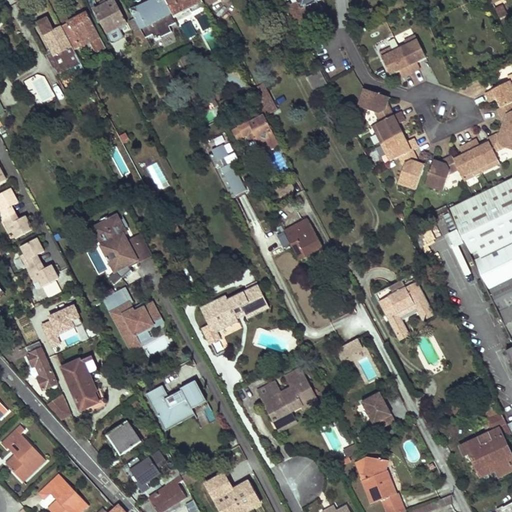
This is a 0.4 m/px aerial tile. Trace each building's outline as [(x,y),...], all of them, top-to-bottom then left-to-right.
[(115,0),(112,0),(94,10),(107,34),(127,23),(115,0)] [(173,18),(164,0),(151,0),(130,10),(135,19),(140,29),(145,38),(176,22),(173,18)] [(164,0),(173,18),(191,9),(203,2),(204,2),(203,0),(164,0)] [(296,0),(298,2),(291,6),(290,3),(286,5),(300,31),(314,24),(306,8),(321,0),(296,0)] [(203,2),(191,9),(194,16),(206,10),(203,2)] [(500,7),(494,10),(497,16),(503,13),(500,7)] [(219,17),(216,11),(211,14),(214,20),(219,17)] [(87,13),(62,26),(74,51),(91,41),(97,52),(106,47),(87,13)] [(74,51),(62,26),(54,31),(47,17),(37,23),(52,52),(46,56),(55,74),(71,66),(80,62),(74,51)] [(135,19),(129,22),(134,32),(140,29),(135,19)] [(189,23),(179,28),(185,41),(196,35),(189,23)] [(140,29),(134,32),(140,44),(146,41),(145,38),(140,29)] [(116,31),(107,35),(111,44),(119,40),(116,31)] [(400,50),(411,73),(420,69),(416,62),(426,58),(415,37),(404,43),(406,47),(400,50)] [(380,54),(390,75),(399,70),(402,78),(411,73),(400,50),(393,53),(391,49),(380,54)] [(205,78),(192,53),(186,57),(191,67),(188,69),(195,83),(205,78)] [(80,62),(71,66),(74,72),(72,72),(75,77),(85,72),(80,62)] [(253,98),(238,69),(226,75),(236,95),(220,103),(224,111),(253,98)] [(321,72),(310,78),(318,95),(330,89),(321,72)] [(41,73),(25,82),(39,107),(55,98),(41,73)] [(83,79),(88,89),(93,87),(87,76),(83,79)] [(497,99),(501,108),(511,104),(511,102),(511,87),(509,82),(486,94),(490,103),(497,99)] [(251,92),(260,108),(272,102),(263,85),(251,92)] [(364,91),(358,109),(375,114),(380,123),(392,117),(393,116),(388,107),(386,106),(388,99),(364,91)] [(272,102),(260,108),(264,115),(264,116),(276,109),(272,102)] [(502,129),(511,131),(511,106),(511,104),(501,108),(498,110),(502,119),(505,120),(502,129)] [(376,125),(379,131),(375,133),(381,145),(402,134),(397,126),(404,122),(400,113),(393,116),(392,117),(380,123),(376,125)] [(238,127),(238,128),(244,138),(248,135),(250,140),(254,141),(255,140),(260,149),(267,151),(279,145),(264,116),(264,115),(249,123),(249,121),(238,127)] [(236,138),(237,141),(244,138),(238,128),(232,131),(236,138)] [(489,144),(493,153),(503,148),(511,151),(511,131),(502,129),(500,136),(497,136),(487,141),(489,144)] [(125,133),(120,136),(124,143),(129,140),(125,133)] [(381,145),(386,155),(390,153),(394,160),(399,157),(411,151),(411,152),(412,151),(418,149),(413,140),(406,143),(402,134),(381,145)] [(486,166),(488,170),(499,164),(493,153),(489,144),(480,148),(476,141),(468,145),(479,169),(486,166)] [(222,144),(212,150),(213,153),(209,155),(230,195),(234,193),(235,196),(246,190),(232,162),(227,165),(223,158),(228,156),(222,144)] [(156,192),(169,186),(164,174),(163,174),(160,165),(163,164),(155,145),(132,154),(138,167),(144,164),(156,192)] [(458,170),(463,182),(474,176),(472,172),(479,169),(468,145),(459,149),(462,157),(453,161),(458,170)] [(404,167),(398,184),(416,190),(424,166),(416,163),(416,161),(412,151),(411,152),(411,151),(399,157),(404,167)] [(433,162),(425,186),(443,192),(449,175),(458,170),(453,161),(451,158),(443,162),(442,164),(433,162)] [(469,188),(477,184),(474,177),(465,181),(469,188)] [(511,179),(448,211),(511,341),(511,348),(506,351),(511,361),(511,179)] [(16,238),(32,229),(25,216),(19,220),(11,206),(18,203),(11,189),(0,194),(0,217),(9,233),(13,231),(16,238)] [(159,213),(151,217),(158,230),(166,226),(159,213)] [(105,215),(99,218),(101,222),(91,227),(99,235),(103,243),(99,245),(105,256),(103,257),(105,261),(107,260),(112,270),(119,277),(123,273),(125,275),(130,270),(127,265),(136,260),(137,263),(152,256),(141,235),(127,242),(123,235),(126,234),(124,229),(128,226),(123,217),(119,219),(116,214),(107,218),(105,215)] [(308,219),(284,231),(299,259),(322,247),(308,219)] [(91,227),(88,228),(103,257),(105,256),(99,245),(103,243),(99,235),(91,227)] [(438,229),(423,234),(426,242),(440,237),(438,229)] [(42,287),(59,279),(52,265),(45,269),(37,255),(44,252),(37,238),(21,247),(24,254),(20,256),(35,283),(39,281),(42,287)] [(245,287),(247,290),(258,285),(256,282),(245,287)] [(393,295),(379,303),(397,336),(407,330),(398,314),(415,306),(424,322),(435,315),(417,283),(406,288),(402,282),(390,289),(393,295)] [(235,315),(242,312),(246,319),(269,308),(258,285),(247,290),(227,300),(226,296),(203,307),(207,314),(204,315),(209,325),(212,324),(216,332),(238,321),(235,315)] [(125,287),(122,289),(130,304),(133,302),(125,287)] [(119,329),(131,351),(140,346),(139,343),(150,337),(147,331),(144,326),(160,318),(153,304),(145,308),(135,313),(133,309),(130,304),(122,289),(103,299),(114,320),(116,319),(121,328),(119,329)] [(145,308),(143,304),(133,309),(135,313),(145,308)] [(59,339),(84,329),(74,306),(39,321),(51,348),(61,344),(59,339)] [(163,322),(160,318),(144,326),(147,331),(163,322)] [(209,325),(207,326),(211,334),(216,332),(212,324),(209,325)] [(97,336),(102,333),(99,327),(93,330),(97,336)] [(335,348),(340,361),(366,353),(362,340),(335,348)] [(29,354),(42,349),(39,342),(26,348),(29,354)] [(29,354),(28,355),(33,366),(36,365),(41,377),(38,378),(43,390),(58,384),(42,349),(29,354)] [(62,368),(80,411),(99,402),(87,374),(97,369),(92,356),(81,361),(80,360),(62,368)] [(281,416),(285,423),(294,418),(291,412),(297,409),(301,407),(316,399),(300,369),(286,376),(292,388),(281,393),(275,382),(258,391),(265,403),(270,401),(272,406),(268,408),(274,420),(281,416)] [(162,386),(145,394),(163,431),(194,416),(192,410),(205,403),(195,383),(167,396),(162,386)] [(381,393),(363,402),(378,432),(397,422),(381,393)] [(62,420),(71,415),(63,395),(53,401),(54,402),(50,406),(62,420)] [(318,403),(316,399),(301,407),(303,411),(318,403)] [(507,439),(511,435),(495,402),(481,409),(487,422),(490,421),(494,428),(500,425),(507,439)] [(197,413),(202,424),(213,419),(208,407),(197,413)] [(281,416),(274,420),(280,432),(297,423),(294,418),(285,423),(281,416)] [(141,442),(127,421),(104,437),(109,445),(113,442),(115,446),(114,447),(121,456),(141,442)] [(484,423),(488,431),(494,428),(490,421),(487,422),(484,423)] [(5,463),(21,480),(35,466),(38,469),(46,461),(20,434),(25,429),(21,425),(1,444),(7,450),(12,445),(21,454),(15,459),(12,456),(5,463)] [(511,455),(499,429),(461,447),(465,456),(469,454),(472,452),(475,459),(472,460),(477,470),(492,462),(496,470),(499,477),(511,470),(511,455)] [(12,445),(7,450),(12,456),(15,459),(21,454),(12,445)] [(347,458),(355,454),(352,447),(343,451),(347,458)] [(142,462),(138,457),(127,465),(139,483),(136,484),(142,493),(151,488),(147,483),(160,473),(157,469),(166,462),(158,451),(142,462)] [(465,456),(468,462),(472,460),(475,459),(472,452),(469,454),(465,456)] [(355,462),(362,481),(365,480),(363,475),(366,457),(355,462)] [(386,460),(366,457),(363,475),(365,480),(362,481),(371,504),(382,500),(386,511),(405,511),(397,494),(396,494),(386,471),(384,472),(386,460)] [(492,462),(477,470),(480,477),(496,470),(492,462)] [(21,480),(23,483),(38,469),(35,466),(21,480)] [(161,478),(166,485),(180,476),(176,468),(161,478)] [(59,474),(38,493),(43,499),(50,493),(55,488),(64,497),(59,502),(56,499),(47,508),(51,511),(76,511),(77,511),(78,511),(81,511),(88,505),(59,474)] [(181,477),(149,499),(156,511),(164,511),(187,498),(177,483),(183,480),(181,477)] [(214,500),(220,511),(232,511),(239,508),(241,511),(245,511),(260,504),(248,482),(214,500)] [(50,493),(56,499),(59,502),(64,497),(55,488),(50,493)] [(447,497),(409,511),(427,511),(452,503),(447,497)] [(197,507),(192,498),(186,502),(190,511),(197,507)] [(511,511),(511,503),(499,510),(500,511),(511,511)]
